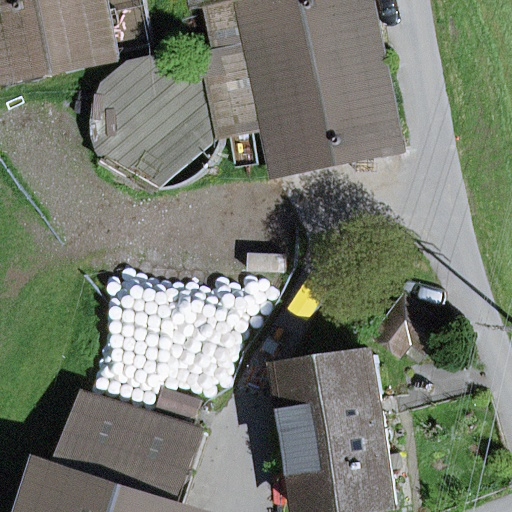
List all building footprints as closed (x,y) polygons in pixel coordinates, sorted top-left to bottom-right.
[(0,0),(0,79),(53,69),(39,0),(0,0)] [(39,0),(53,69),(120,55),(109,0),(39,0)] [(407,150),(374,0),(207,0),(218,53),(204,57),(208,74),(217,84),(224,96),(229,121),(267,114),(280,176),(407,150)] [(414,338),(431,350),(446,330),(410,303),(382,339),(402,354),(414,338)] [(378,358),(289,371),(309,511),(354,511),(400,505),(378,358)] [(53,511),(178,511),(203,434),(91,398),(53,511)]
